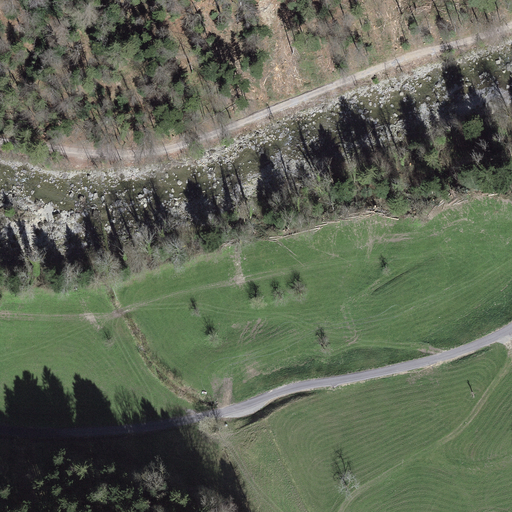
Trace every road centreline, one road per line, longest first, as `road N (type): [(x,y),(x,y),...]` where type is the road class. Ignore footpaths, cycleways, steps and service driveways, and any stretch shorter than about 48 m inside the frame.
road 1 (track): [(0,142),(172,149),(511,25)]
road 2 (track): [(339,511),(464,426),(511,356)]
